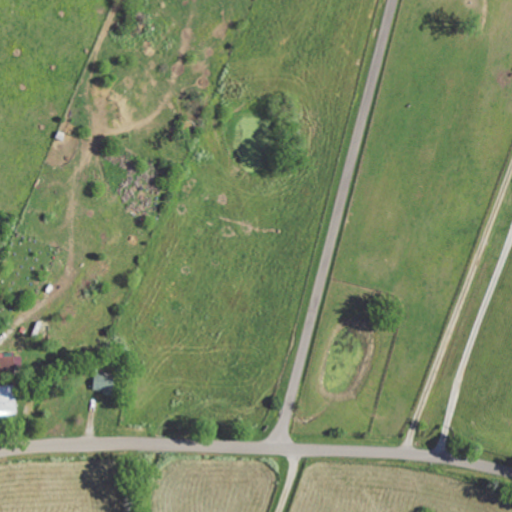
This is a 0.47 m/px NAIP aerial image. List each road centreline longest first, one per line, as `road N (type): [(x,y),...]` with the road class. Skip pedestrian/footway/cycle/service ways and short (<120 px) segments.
road 1 (residential): [(0,454),(81,446),(349,452),(511,474)]
road 2 (residential): [(278,450),(394,0)]
